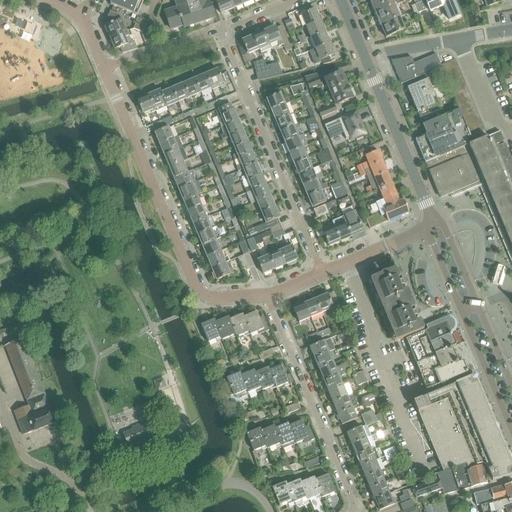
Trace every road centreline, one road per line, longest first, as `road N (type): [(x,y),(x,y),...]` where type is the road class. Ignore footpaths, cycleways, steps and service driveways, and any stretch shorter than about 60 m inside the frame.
road 1 (residential): [(266,296),(209,298),(192,283),(102,62)]
road 2 (residential): [(322,272),(218,28)]
road 3 (residential): [(349,511),(354,504),(266,296)]
road 4 (residential): [(424,469),(346,262)]
road 5 (tertiary): [(433,222),(363,55)]
road 6 (tertiary): [(461,310),(511,429)]
road 7 (residential): [(218,28),(102,62)]
